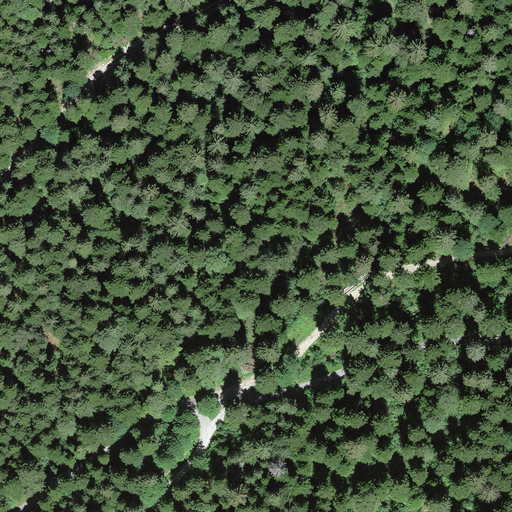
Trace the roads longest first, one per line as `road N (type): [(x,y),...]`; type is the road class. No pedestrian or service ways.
road 1 (unclassified): [(511,337),(402,349),(294,392),(202,401)]
road 2 (track): [(0,178),(87,83),(129,50),(222,0)]
road 3 (unclassified): [(20,511),(154,414),(202,401)]
road 4 (track): [(237,400),(149,511)]
